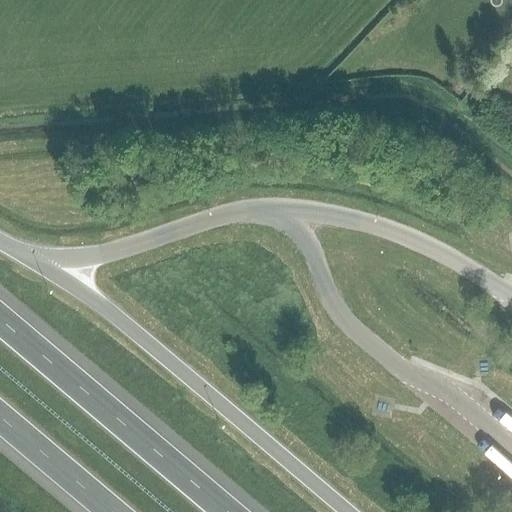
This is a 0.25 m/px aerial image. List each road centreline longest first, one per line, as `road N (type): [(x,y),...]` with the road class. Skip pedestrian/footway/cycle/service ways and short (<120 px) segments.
road 1 (motorway): [(227,511),(0,319)]
road 2 (motorway): [(0,422),(104,511)]
